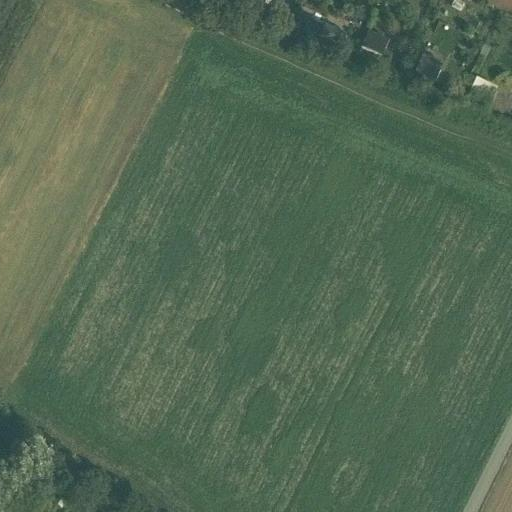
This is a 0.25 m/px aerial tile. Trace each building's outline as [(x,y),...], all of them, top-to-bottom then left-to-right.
[(257,1),(254,0),(244,0),(241,9),(260,17),(262,11),(254,7),(257,1)] [(336,37),(326,32),(320,45),(339,53),(342,47),(333,43),(336,37)] [(387,48),(366,39),(361,50),(381,60),(387,48)] [(428,62),(422,59),(415,75),(435,84),(440,74),(426,67),(428,62)] [(493,99),(479,92),(482,86),(476,84),(469,100),(489,109),(493,99)]
